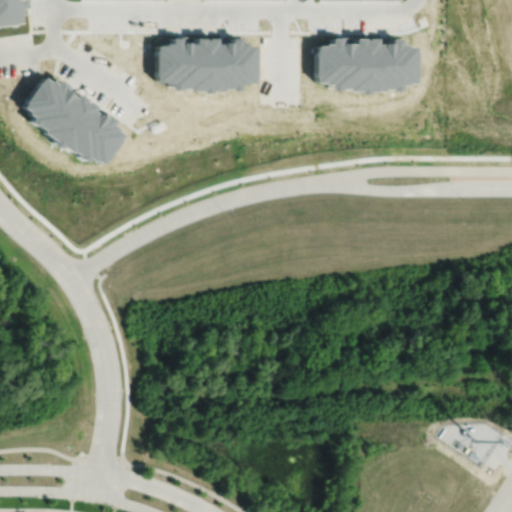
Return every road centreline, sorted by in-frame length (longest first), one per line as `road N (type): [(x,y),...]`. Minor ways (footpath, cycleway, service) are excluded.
road 1 (residential): [(93,496),(110,401),(100,330),(57,259),(0,206)]
road 2 (residential): [(307,184),(203,208),(72,279)]
road 3 (residential): [(212,511),(161,488),(98,473),(0,469)]
road 4 (residential): [(511,171),(381,172),(307,184)]
road 5 (residential): [(307,184),(511,193)]
road 6 (residential): [(0,489),(66,491),(150,511)]
